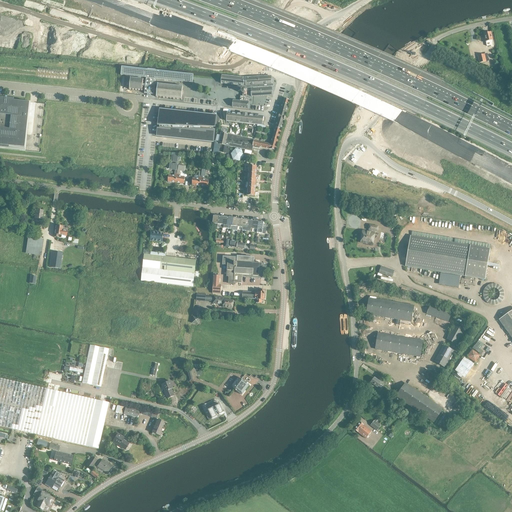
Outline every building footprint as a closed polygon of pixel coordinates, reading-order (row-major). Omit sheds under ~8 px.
[(494,46),(493,41),(491,32),(484,34),(486,42),(486,46),(490,45),(490,47),(494,46)] [(155,78),(181,81),(192,82),(193,76),(193,75),(122,67),(121,75),(146,77),(146,84),(143,84),(142,86),(145,86),(145,93),(147,94),(150,94),(151,94),(153,94),(154,91),(157,91),(157,90),(154,89),(155,78)] [(244,86),(244,78),(225,76),(222,76),(222,77),(221,83),(238,85),(244,86)] [(271,81),(271,79),(271,78),(271,77),(271,76),(270,76),(268,76),(266,77),(266,76),(266,77),(264,77),(263,77),(262,77),(261,77),(259,77),(257,77),(255,77),(253,77),(252,77),(253,78),(251,78),(251,77),(250,77),(250,78),(248,78),(246,78),(245,78),(244,78),(244,86),(238,85),(239,87),(234,87),(234,89),(244,88),(244,90),(245,90),(246,90),(246,88),(253,88),(269,87),(271,87),(271,85),(269,85),(269,84),(271,84),(272,84),(272,83),(271,83),(271,82),(272,82),(271,81)] [(142,86),(143,84),(143,83),(143,82),(143,80),(143,79),(142,79),(140,79),(140,78),(139,78),(139,79),(137,79),(137,78),(136,79),(134,78),(131,78),(130,78),(130,79),(130,82),(129,82),(130,82),(130,85),(129,85),(129,86),(129,89),(129,90),(130,90),(130,89),(132,90),(133,90),(135,90),(136,90),(138,90),(138,91),(139,91),(139,90),(141,90),(141,91),(142,91),(142,90),(142,91),(142,90),(142,88),(143,88),(143,87),(142,87),(142,86)] [(157,90),(157,91),(157,92),(156,92),(156,93),(157,93),(156,96),(156,97),(157,97),(160,97),(160,98),(160,97),(163,98),(164,98),(166,98),(167,98),(170,98),(170,99),(170,98),(173,99),(174,99),(177,99),(176,100),(177,100),(177,99),(181,100),(182,100),(182,99),(181,99),(182,95),(182,96),(182,95),(182,91),(183,92),(183,91),(182,91),(183,87),(183,86),(182,86),(182,87),(178,86),(179,86),(178,86),(175,86),(172,86),(172,85),(171,85),(171,86),(168,85),(165,85),(165,84),(164,84),(164,85),(161,85),(162,84),(161,84),(158,84),(157,84),(157,85),(157,88),(157,89),(157,90)] [(272,88),(272,87),(271,87),(269,88),(269,87),(253,88),(253,89),(252,89),(251,89),(251,92),(251,93),(251,96),(252,96),(252,97),(252,96),(254,96),(256,96),(258,96),(259,96),(261,96),(263,96),(265,95),(265,96),(265,95),(267,95),(268,95),(269,95),(270,95),(272,95),(272,94),(272,91),(272,88)] [(246,91),(246,90),(245,90),(244,90),(243,91),(243,92),(242,92),(242,93),(243,93),(243,94),(242,98),(240,97),(241,96),(240,96),(240,97),(240,101),(233,101),(233,107),(248,109),(249,98),(246,98),(246,94),(247,94),(247,93),(247,92),(247,91),(246,91)] [(0,148),(25,151),(26,142),(30,102),(0,98),(0,148)] [(284,98),(282,107),(288,108),(290,100),(284,98)] [(288,108),(282,107),(279,115),(285,117),(288,108)] [(210,127),(210,117),(181,114),(181,112),(159,109),(158,126),(160,126),(159,129),(157,129),(156,136),(214,142),(215,131),(208,131),(208,127),(210,127)] [(262,116),(228,113),(227,121),(255,124),(261,125),(262,125),(263,117),(263,116),(262,116)] [(279,115),(277,122),(283,124),(285,117),(279,115)] [(254,140),(221,133),(219,144),(226,145),(226,146),(224,146),(223,152),(229,154),(230,147),(227,146),(238,148),(235,148),(234,156),(240,157),(242,149),(239,149),(239,148),(249,150),(249,151),(245,150),(244,153),(251,155),(252,151),(251,151),(251,150),(252,151),(253,147),(254,141),(254,140)] [(274,133),(271,141),(277,143),(280,134),(274,133)] [(271,144),(269,149),(275,150),(277,143),(271,141),(271,144)] [(168,179),(168,182),(176,183),(177,174),(177,170),(178,165),(179,155),(173,154),(172,162),(176,162),(176,165),(171,164),(170,169),(175,170),(174,176),(169,175),(168,179)] [(177,174),(176,183),(184,184),(184,182),(185,177),(179,177),(180,174),(180,175),(181,171),(185,172),(186,166),(178,165),(177,170),(177,174)] [(201,177),(200,186),(208,187),(209,180),(203,180),(204,178),(205,178),(206,168),(202,168),(202,172),(201,175),(201,177)] [(192,180),(192,185),(200,186),(201,177),(201,175),(202,172),(199,172),(198,179),(193,178),(193,180),(192,180)] [(249,173),(248,189),(255,189),(256,174),(249,173)] [(46,217),(42,217),(43,211),(36,210),(35,219),(42,220),(42,219),(45,220),(46,217)] [(364,235),(363,242),(369,243),(369,244),(374,245),(377,230),(379,230),(380,226),(371,224),(370,229),(371,229),(371,231),(364,230),(364,234),(364,235)] [(62,227),(56,226),(55,237),(58,237),(58,235),(66,236),(67,231),(62,231),(62,227)] [(152,232),(152,233),(151,234),(151,236),(151,241),(162,242),(163,234),(152,232)] [(410,236),(405,267),(485,280),(490,249),(410,236)] [(43,240),(29,238),(26,253),(41,255),(43,240)] [(166,257),(168,242),(162,242),(162,244),(162,248),(165,248),(164,253),(160,253),(160,252),(157,252),(150,251),(149,255),(166,257)] [(150,250),(144,249),(143,254),(144,254),(141,281),(193,287),(196,260),(166,257),(149,255),(150,251),(150,250)] [(52,252),(51,257),(50,267),(60,269),(62,253),(52,252)] [(229,283),(233,284),(234,284),(234,283),(242,283),(242,275),(253,275),(253,276),(259,276),(261,276),(261,274),(264,274),(265,265),(262,265),(262,263),(260,263),(254,263),(254,260),(254,257),(237,256),(237,258),(224,257),(223,265),(224,265),(223,268),(227,269),(227,270),(228,271),(228,276),(230,276),(229,283)] [(380,272),(394,277),(396,271),(383,265),(380,272)] [(503,295),(503,293),(502,291),(501,289),(500,287),(499,286),(497,285),(495,284),(493,284),(491,284),(488,285),(487,286),(485,287),(484,289),(483,291),(482,293),(482,295),(482,296),(483,299),(484,300),(485,302),(486,303),(488,304),(490,305),(492,305),(494,305),(496,305),(497,304),(500,303),(501,301),(502,299),(503,297),(503,295)] [(221,285),(219,285),(213,285),(212,294),(220,294),(221,285)] [(242,292),(242,298),(257,299),(257,303),(261,303),(261,300),(264,300),(264,291),(260,291),(260,293),(258,293),(242,292)] [(223,308),(232,309),(233,300),(214,297),(213,304),(223,305),(223,308)] [(411,322),(414,306),(369,298),(366,314),(411,322)] [(426,314),(448,322),(451,314),(430,306),(426,314)] [(511,311),(500,320),(511,337),(511,311)] [(298,317),(293,316),(290,348),(295,348),(298,317)] [(446,339),(457,345),(465,330),(455,325),(446,339)] [(421,357),(423,341),(378,334),(375,349),(421,357)] [(486,344),(488,341),(479,335),(478,337),(486,344)] [(90,345),(82,383),(101,387),(109,349),(90,345)] [(434,362),(445,367),(454,351),(443,345),(434,362)] [(474,345),(472,348),(481,355),(483,352),(474,345)] [(476,362),(481,355),(472,349),(467,356),(476,362)] [(465,377),(475,363),(464,356),(455,370),(465,377)] [(238,377),(231,387),(234,389),(242,395),(242,394),(249,386),(250,386),(251,385),(247,382),(245,380),(244,381),(242,380),(242,379),(241,379),(238,377)] [(0,425),(38,435),(48,389),(0,378),(0,425)] [(381,383),(374,378),(371,383),(378,388),(379,387),(381,388),(384,384),(381,383)] [(170,381),(159,386),(162,391),(164,390),(167,399),(176,395),(175,392),(177,390),(174,383),(171,385),(170,381)] [(396,397),(434,423),(443,409),(405,383),(396,397)] [(109,403),(48,389),(38,435),(98,449),(109,403)] [(208,410),(207,411),(206,411),(206,412),(209,418),(211,417),(212,419),(217,417),(217,416),(224,413),(220,404),(218,405),(216,401),(208,404),(211,409),(208,410)] [(123,414),(138,418),(140,411),(125,407),(125,408),(117,406),(115,412),(123,414)] [(150,410),(148,410),(146,415),(157,419),(158,413),(150,410)] [(377,418),(374,421),(370,426),(377,431),(381,426),(379,424),(380,423),(381,424),(382,422),(377,418)] [(164,422),(158,419),(152,433),(160,436),(162,432),(160,432),(164,422)] [(366,439),(372,432),(359,422),(354,429),(366,439)] [(124,438),(117,434),(113,441),(116,443),(115,444),(125,450),(129,444),(123,440),(124,438)] [(56,460),(67,463),(70,464),(72,456),(58,452),(57,458),(55,457),(55,459),(56,460)] [(91,469),(97,460),(92,456),(86,465),(91,469)] [(108,473),(114,467),(102,460),(97,466),(108,473)] [(54,470),(45,484),(52,488),(54,483),(60,487),(64,481),(58,477),(60,474),(54,470)] [(52,498),(41,493),(36,501),(38,502),(35,508),(41,511),(44,505),(48,507),(52,498)]
